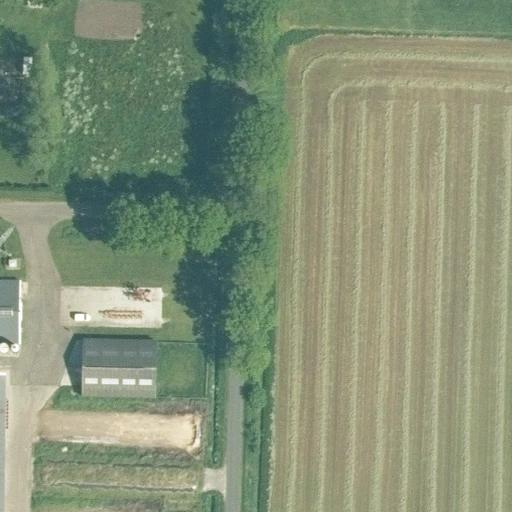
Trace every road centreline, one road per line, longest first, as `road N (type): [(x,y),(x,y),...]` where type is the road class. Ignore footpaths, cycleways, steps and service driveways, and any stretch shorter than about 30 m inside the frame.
road 1 (unclassified): [(225,511),(228,217)]
road 2 (unclassified): [(228,217),(0,212)]
road 3 (unclassified): [(228,217),(235,0)]
